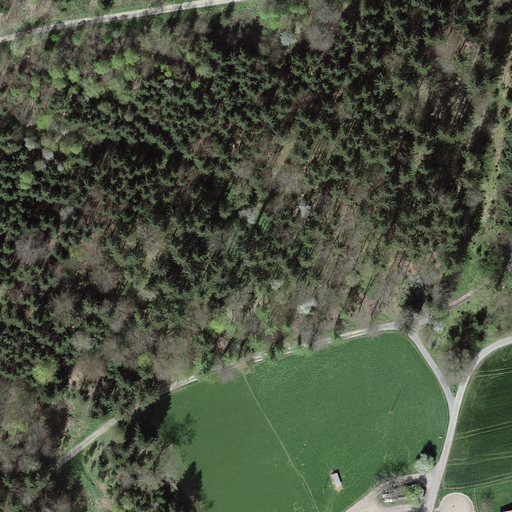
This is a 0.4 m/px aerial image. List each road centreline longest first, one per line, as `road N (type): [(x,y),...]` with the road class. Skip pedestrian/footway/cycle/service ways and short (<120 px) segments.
road 1 (track): [(0,507),(171,385),(300,345),(413,329),(443,309)]
road 2 (track): [(240,0),(0,41)]
